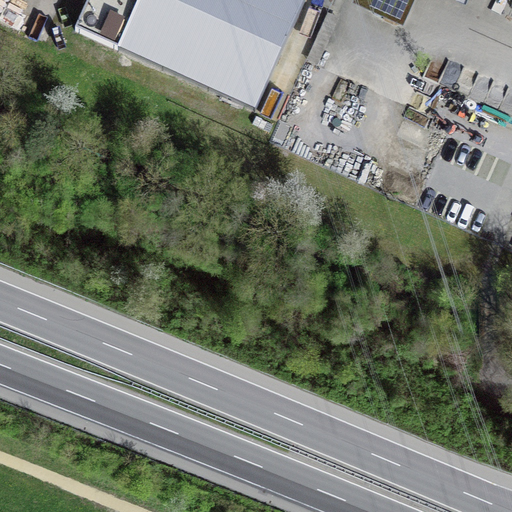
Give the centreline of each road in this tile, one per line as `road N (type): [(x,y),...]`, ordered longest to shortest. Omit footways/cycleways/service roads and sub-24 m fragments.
road 1 (motorway): [(502,511),(0,303)]
road 2 (motorway): [(0,366),(365,511)]
road 3 (track): [(498,243),(486,286),(492,366),(511,397)]
road 4 (track): [(0,458),(133,511)]
